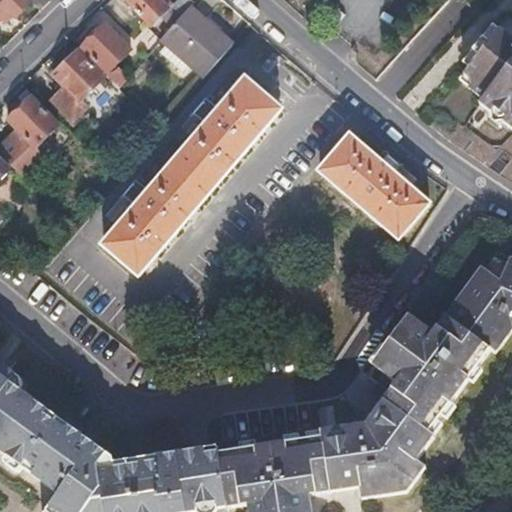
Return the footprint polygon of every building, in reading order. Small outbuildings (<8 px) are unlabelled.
[(34,4),(30,0),(0,0),(0,18),(7,26),(14,19),(16,21),(34,4)] [(173,30),(190,10),(195,4),(191,0),(180,0),(170,12),(157,0),(132,0),(128,4),(153,29),(163,20),(173,30)] [(234,49),(190,10),(173,30),(163,40),(207,79),(234,49)] [(83,51),(107,75),(131,51),(106,27),(83,51)] [(511,43),(501,34),(466,77),(476,85),(472,91),(485,101),(481,107),(493,116),(496,111),(507,118),(508,122),(506,126),(511,130),(511,43)] [(103,80),(78,55),(55,77),(66,90),(52,104),(72,125),(86,111),(80,104),(103,80)] [(462,83),(472,91),(476,85),(466,77),(462,83)] [(205,131),(152,192),(137,180),(124,202),(134,211),(105,246),(139,276),(283,112),(249,82),(224,110),(209,98),(194,121),(205,131)] [(29,157),(60,128),(32,99),(1,128),(29,157)] [(493,116),(506,126),(508,122),(507,118),(496,111),(493,116)] [(352,139),(322,172),(400,238),(430,206),(352,139)] [(0,182),(9,173),(0,163),(0,182)] [(485,270),(448,317),(492,350),(500,357),(511,339),(511,266),(499,260),(490,273),(485,270)] [(386,361),(380,370),(396,383),(364,425),(331,430),(318,431),(318,437),(222,451),(230,505),(231,507),(252,505),(252,511),(314,511),(314,503),(313,494),(339,490),(353,488),(361,488),(363,499),(406,493),(426,466),(417,458),(434,435),(430,431),(492,350),(448,317),(434,336),(415,322),(408,330),(401,326),(379,356),(386,361)] [(408,330),(415,322),(407,317),(401,326),(408,330)] [(386,361),(379,356),(373,365),(380,370),(386,361)] [(209,508),(230,505),(222,451),(222,446),(197,450),(120,462),(118,455),(95,439),(15,384),(21,376),(0,360),(0,454),(58,494),(47,511),(192,511),(209,508)]
